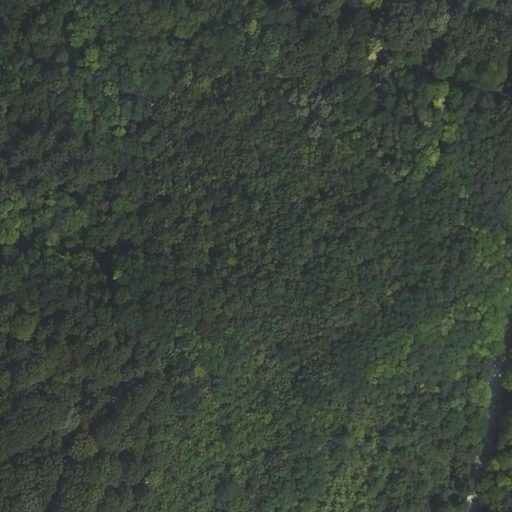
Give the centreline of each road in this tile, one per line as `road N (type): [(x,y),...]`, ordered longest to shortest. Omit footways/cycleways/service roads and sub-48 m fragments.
road 1 (track): [(120,511),(149,434),(144,405),(165,365),(179,295),(201,265),(209,205),(260,109),(289,94),(338,97),(385,63)]
road 2 (track): [(316,0),(385,63),(446,72),(511,98)]
road 3 (track): [(127,27),(188,39),(205,25),(252,29),(260,0)]
